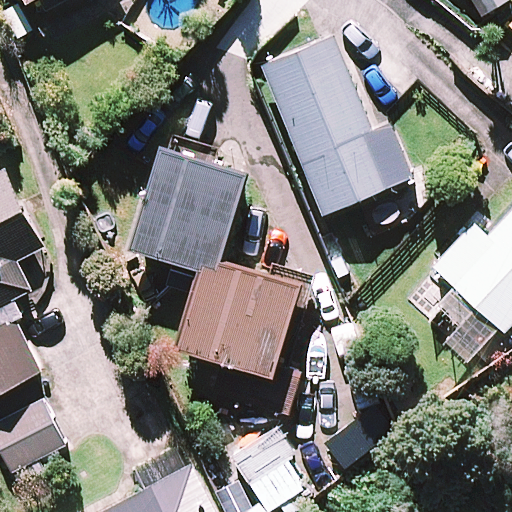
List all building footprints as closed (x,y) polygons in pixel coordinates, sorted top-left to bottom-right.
[(20,0),(29,14),(55,0),(20,0)] [(463,0),(480,25),(510,5),(506,0),(463,0)] [(511,16),(503,27),(511,35),(511,16)] [(371,129),(335,42),(262,73),(325,223),(412,187),(385,123),(371,129)] [(247,187),(161,161),(131,260),(200,282),(176,360),(222,374),(215,398),(289,420),(302,379),(285,373),(308,296),(222,270),(247,187)] [(39,311),(51,273),(4,179),(0,180),(0,402),(42,382),(13,323),(39,311)] [(473,229),(433,272),(455,292),(427,322),(477,368),(511,329),(511,218),(489,243),(473,229)] [(65,449),(41,405),(0,426),(0,457),(11,477),(65,449)] [(271,511),(312,488),(277,432),(233,459),(265,511),(271,511)] [(216,511),(195,470),(116,511),(216,511)]
